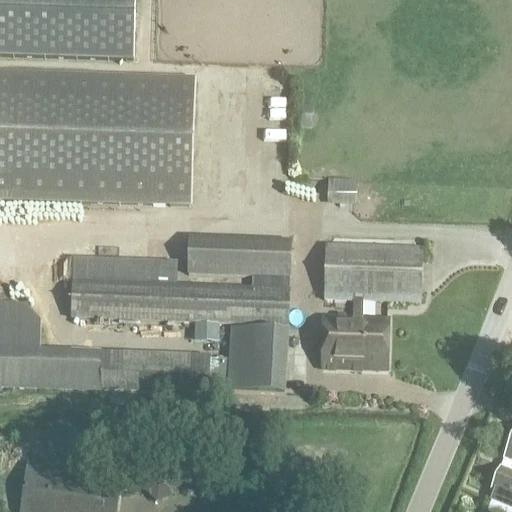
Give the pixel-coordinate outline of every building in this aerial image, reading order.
[(0,0),(0,58),(133,63),(135,0),(0,0)] [(0,73),(0,201),(190,208),(194,80),(0,73)] [(357,183),(328,182),(328,206),(357,207),(357,183)] [(189,239),(188,263),(188,278),(216,279),(257,280),(292,281),(293,243),(189,239)] [(324,302),(354,303),(363,304),(410,306),(422,306),(423,250),(325,247),(324,302)] [(216,289),(73,284),(71,322),(290,330),(291,292),(292,281),(257,280),(257,290),(216,289)] [(353,321),(324,320),(323,371),(387,372),(388,322),(363,321),(363,304),(354,303),(353,321)] [(0,387),(98,390),(98,395),(206,398),(208,355),(37,350),(38,307),(0,305),(0,387)] [(228,330),(227,392),(283,393),(284,331),(228,330)] [(511,445),(493,492),(495,493),(490,503),(511,511),(511,445)] [(125,459),(125,457),(126,450),(102,447),(101,457),(125,459)] [(27,467),(20,511),(117,511),(122,481),(27,467)] [(144,475),(142,490),(142,494),(157,506),(176,498),(178,479),(162,468),(144,475)]
